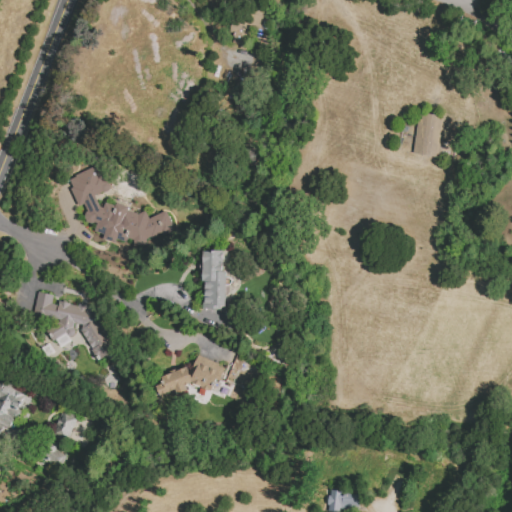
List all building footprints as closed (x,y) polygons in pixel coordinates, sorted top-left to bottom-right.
[(266,14),(263,31),(253,29),(250,45),(234,42),(235,35),(232,34),(236,15),(247,17),(248,11),(266,14)] [(422,112),(444,116),(436,158),(414,152),(422,112)] [(97,180),(104,194),(96,198),(101,209),(105,211),(108,206),(141,217),(147,214),(151,222),(167,214),(177,233),(165,238),(163,235),(160,238),(148,241),(149,247),(136,247),(136,242),(130,241),(129,244),(119,240),(118,245),(104,241),(105,236),(97,233),(99,225),(96,224),(93,226),(89,224),(87,219),(88,215),(91,214),(86,205),(80,208),(73,192),(97,180)] [(204,251),(226,251),(227,307),(205,308),(204,251)] [(40,295),(55,298),(54,307),(61,308),(62,303),(73,306),(73,308),(81,309),(81,306),(99,310),(98,321),(100,319),(115,341),(112,343),(122,360),(112,364),(109,359),(101,363),(84,333),(85,328),(76,326),(75,330),(77,333),(76,336),(74,338),(70,338),(68,336),(54,343),(48,333),(61,325),(62,322),(36,317),(40,295)] [(227,371),(222,383),(218,382),(214,393),(194,385),(188,388),(190,393),(179,397),(177,393),(161,399),(157,389),(165,386),(163,380),(172,377),(171,374),(179,371),(180,373),(189,370),(192,377),(200,358),(221,366),(219,368),(227,371)] [(0,385),(3,379),(20,387),(18,391),(27,395),(20,410),(25,412),(20,423),(18,422),(13,432),(6,429),(3,435),(0,433),(0,385)] [(67,444),(54,437),(66,413),(80,420),(67,444)] [(58,444),(46,437),(36,454),(60,468),(67,457),(55,450),(58,444)] [(329,489),(343,490),(342,493),(359,495),(357,511),(340,509),(340,511),(333,511),(327,511),(329,489)]
